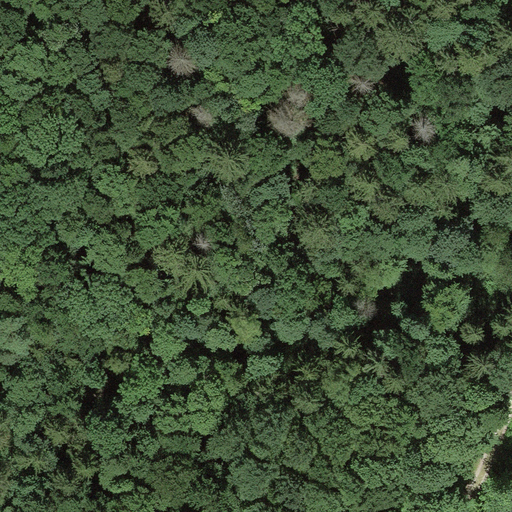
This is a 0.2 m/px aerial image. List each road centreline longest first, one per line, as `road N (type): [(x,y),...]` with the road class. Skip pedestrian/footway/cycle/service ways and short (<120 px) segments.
road 1 (track): [(511,193),(381,307),(306,346),(209,381),(0,360)]
road 2 (track): [(462,511),(511,395)]
